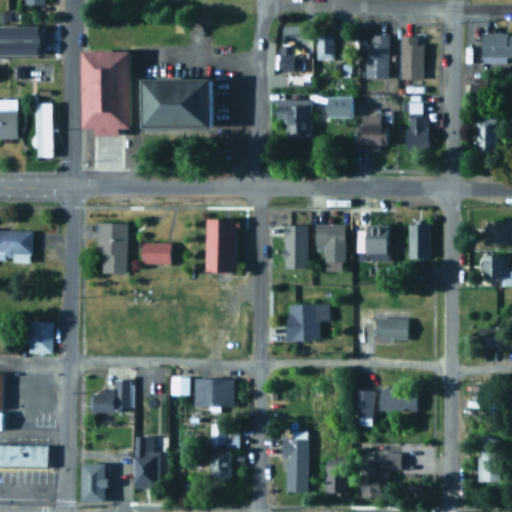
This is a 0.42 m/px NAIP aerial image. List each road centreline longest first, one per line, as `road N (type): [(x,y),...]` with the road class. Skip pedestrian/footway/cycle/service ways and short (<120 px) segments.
road 1 (residential): [(256,511),(263,3)]
road 2 (residential): [(66,361),(511,369)]
road 3 (residential): [(63,511),(69,186)]
road 4 (residential): [(446,511),(450,188)]
road 5 (tertiary): [(352,187),(69,186)]
road 6 (residential): [(450,188),(452,0)]
road 7 (residential): [(69,186),(69,0)]
road 8 (tertiary): [(511,188),(352,187)]
road 9 (residential): [(511,7),(358,4)]
